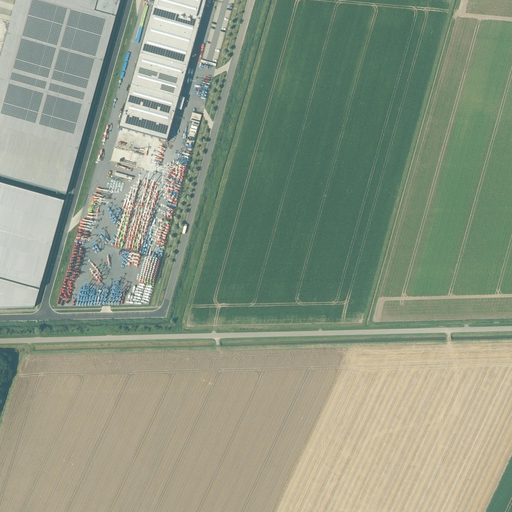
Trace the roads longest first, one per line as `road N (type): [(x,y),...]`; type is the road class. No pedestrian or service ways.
road 1 (unclassified): [(0,342),(511,329)]
road 2 (residential): [(130,0),(41,317)]
road 3 (unclassified): [(251,0),(162,314)]
road 4 (unclassified): [(41,317),(162,314)]
